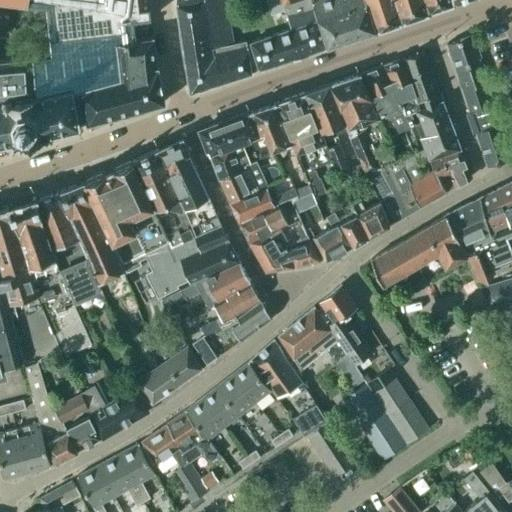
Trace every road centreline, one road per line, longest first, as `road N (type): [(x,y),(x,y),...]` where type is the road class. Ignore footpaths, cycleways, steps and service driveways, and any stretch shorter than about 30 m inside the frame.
road 1 (residential): [(341,270),(96,456),(0,501)]
road 2 (tertiary): [(490,6),(176,116)]
road 3 (residential): [(341,270),(453,429),(511,408)]
road 4 (residential): [(511,169),(341,270)]
road 5 (tertiary): [(176,116),(0,180)]
